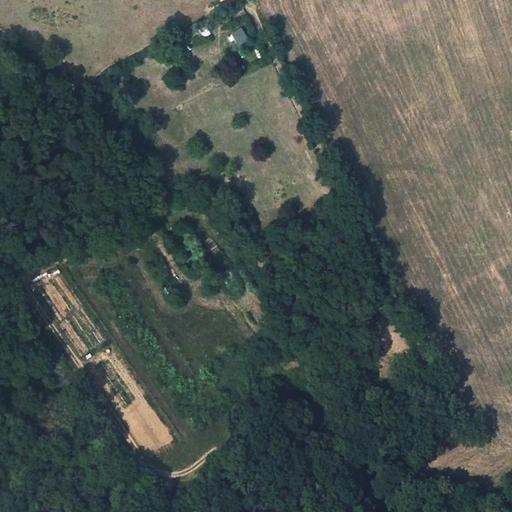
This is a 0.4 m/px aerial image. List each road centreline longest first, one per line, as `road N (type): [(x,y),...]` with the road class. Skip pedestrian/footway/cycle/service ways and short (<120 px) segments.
road 1 (track): [(349,511),(334,468),(341,454),(424,453),(451,424),(450,404),(246,0)]
road 2 (track): [(326,511),(238,448),(218,450),(184,473),(150,470),(0,253)]
